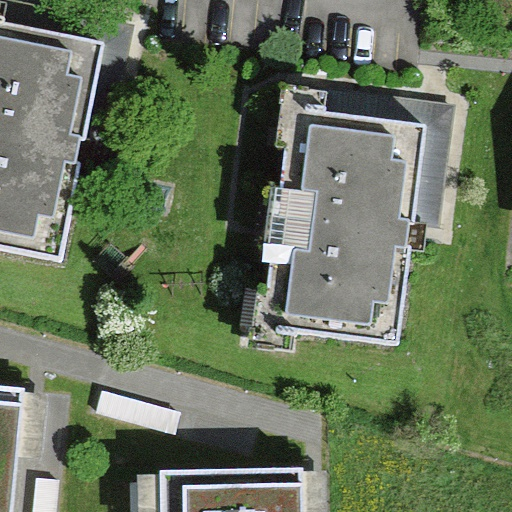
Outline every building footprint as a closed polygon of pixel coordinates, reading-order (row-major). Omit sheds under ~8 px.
[(511,0),(438,0),(437,8),(511,20),(511,0)] [(0,234),(60,247),(104,38),(0,16),(0,234)] [(300,100),(272,323),(408,340),(436,117),(300,100)] [(0,511),(18,511),(33,395),(0,390),(0,511)] [(308,511),(308,467),(160,470),(161,511),(308,511)]
